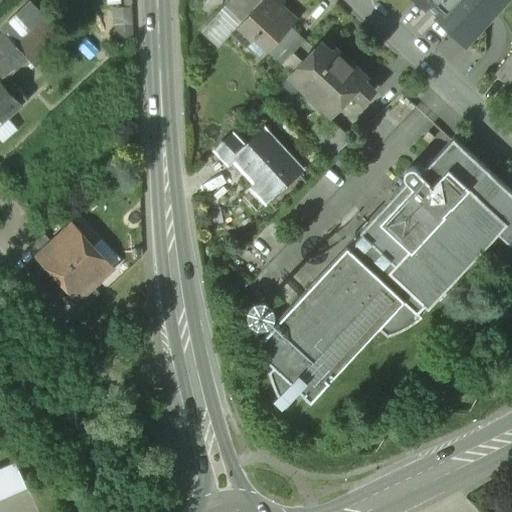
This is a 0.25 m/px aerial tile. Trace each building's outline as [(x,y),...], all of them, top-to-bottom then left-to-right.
[(195,0),(213,18),(229,0),(195,0)] [(229,0),(213,18),(199,33),(217,49),(230,34),(261,0),(229,0)] [(277,10),(266,0),(261,0),(230,34),(245,47),(254,37),(255,38),(256,37),(268,47),(265,51),(267,52),(289,28),(295,21),(280,7),(277,10)] [(456,0),(430,0),(427,4),(440,16),(456,0)] [(456,0),(440,16),(438,19),(465,45),(505,0),(456,0)] [(0,32),(0,85),(3,82),(4,83),(31,60),(18,45),(47,20),(30,1),(0,27),(0,30),(1,31),(0,32)] [(289,28),(267,52),(281,65),(291,55),(303,41),(289,28)] [(333,50),(330,54),(320,45),(320,44),(301,64),(291,75),(288,78),(289,79),(289,78),(290,79),(293,76),(302,84),(299,88),(300,88),(329,115),(329,116),(330,116),(364,79),(363,78),(363,79),(342,59),(341,58),(333,51),(334,51),(333,50)] [(511,53),(495,74),(506,83),(511,77),(510,77),(511,74),(511,53)] [(301,64),(291,55),(281,65),(291,75),(301,64)] [(0,85),(0,128),(24,106),(17,98),(23,93),(14,83),(9,88),(4,83),(3,82),(0,85)] [(326,120),(326,119),(310,138),(331,158),(349,141),(348,140),(348,141),(326,121),(326,120)] [(277,147),(262,131),(244,148),(233,159),(233,160),(270,199),(298,172),(276,148),(277,147)] [(232,135),(214,152),(227,165),(233,160),(233,159),(244,148),(232,135)] [(511,193),(453,138),(420,174),(415,169),(412,168),(408,169),(405,170),(403,173),(403,176),(403,179),(405,182),(359,232),(361,234),(355,241),(349,248),(346,245),(274,323),(275,323),(260,340),(265,358),(272,365),(268,370),(270,378),(272,384),(276,391),(280,400),(285,406),(299,390),(303,393),(302,394),(310,401),(329,381),(329,380),(332,376),(333,377),(379,327),(386,334),(392,332),(401,328),(411,322),(422,315),(418,311),(424,305),(427,308),(498,232),(510,244),(511,241),(511,193)] [(13,156),(0,168),(0,177),(7,185),(24,169),(13,156)] [(51,243),(39,255),(40,256),(79,297),(80,298),(92,287),(112,268),(72,224),(51,243)] [(43,235),(28,249),(37,259),(40,256),(39,255),(51,243),(43,235)] [(92,287),(80,298),(79,297),(75,300),(84,310),(100,295),(92,287)] [(511,299),(511,291),(509,288),(503,295),(510,302),(511,299)] [(266,294),(260,293),(254,294),(250,298),(248,304),(248,310),(252,315),(257,317),(263,317),(268,314),(272,310),(273,304),(270,298),(266,294)] [(23,459),(0,468),(0,500),(34,486),(23,459)]
